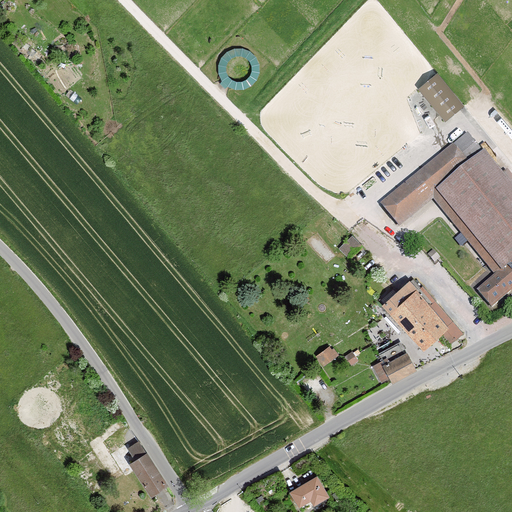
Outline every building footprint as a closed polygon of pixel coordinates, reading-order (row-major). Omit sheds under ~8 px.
[(438,74),(420,89),(438,112),(456,97),(438,74)] [(468,134),(383,205),(400,226),(434,198),(498,276),(480,292),(492,307),(511,289),(511,187),(503,176),(468,134)] [(348,254),(362,243),(354,234),(341,246),(348,254)] [(397,294),(384,305),(423,350),(442,334),(451,344),(458,337),(463,333),(423,288),(422,289),(413,280),(397,294)] [(401,343),(379,354),(383,361),(373,366),(382,382),(390,378),(393,382),(415,370),(401,343)] [(329,347),(317,356),(324,365),(338,355),(334,349),(332,351),(329,347)] [(352,353),(346,357),(352,364),(357,360),(352,353)] [(96,392),(83,401),(104,429),(117,420),(96,392)] [(134,469),(151,496),(168,485),(139,442),(127,450),(124,444),(112,452),(126,474),(134,469)] [(315,504),(329,496),(318,477),(292,492),(300,506),(312,499),(315,504)]
